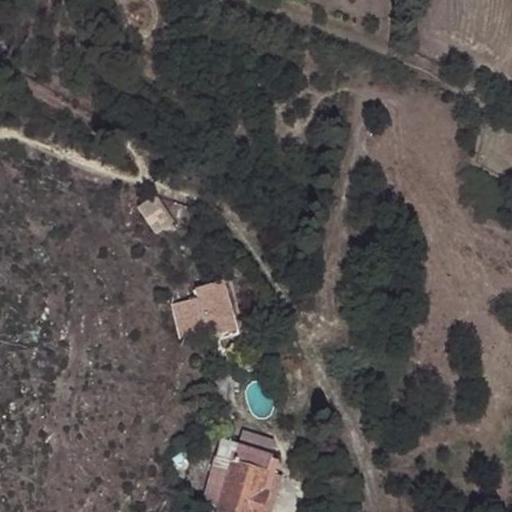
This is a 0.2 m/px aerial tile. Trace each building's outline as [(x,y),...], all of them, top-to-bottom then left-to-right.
[(159,230),(174,223),(160,195),(145,202),(159,230)] [(226,278),(192,287),(195,297),(174,302),(184,341),(239,327),(226,278)] [(226,376),(214,375),(211,417),(224,418),(226,376)] [(245,430),(242,445),(273,451),(276,436),(245,430)] [(259,511),(265,496),(260,494),(269,464),(270,460),(234,448),(216,511),(259,511)] [(276,466),(269,464),(260,494),(265,496),(276,466)]
